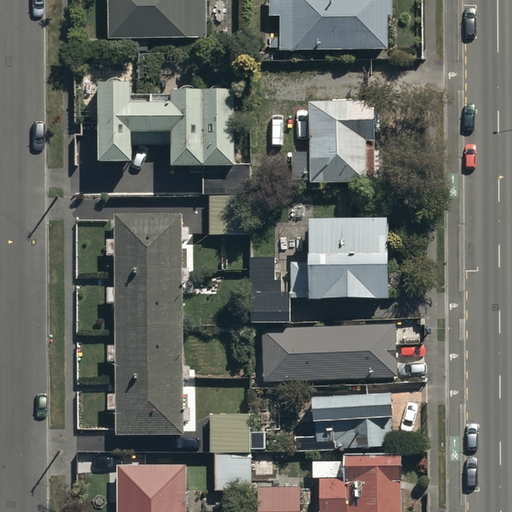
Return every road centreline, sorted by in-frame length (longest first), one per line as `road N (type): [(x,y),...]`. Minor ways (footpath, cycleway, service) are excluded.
road 1 (tertiary): [(497,0),(500,511)]
road 2 (unclassified): [(13,0),(16,511)]
